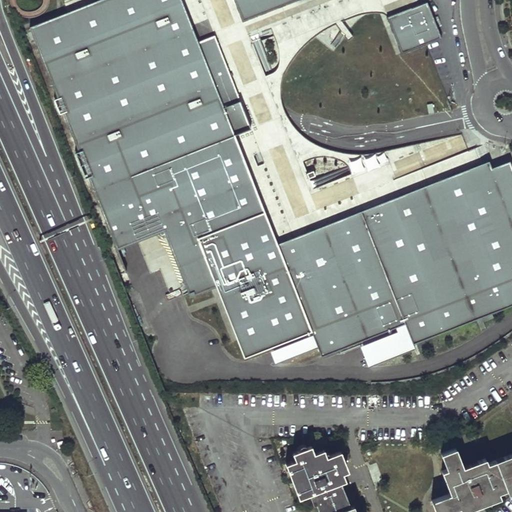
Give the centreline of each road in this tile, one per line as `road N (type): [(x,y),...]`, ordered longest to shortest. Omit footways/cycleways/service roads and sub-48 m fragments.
road 1 (motorway): [(0,195),(141,511)]
road 2 (motorway): [(122,364),(0,100)]
road 3 (motorway): [(0,265),(124,511)]
road 4 (motorway): [(122,364),(42,147)]
road 5 (motorway): [(185,511),(122,364)]
road 6 (motorway): [(42,147),(0,19)]
